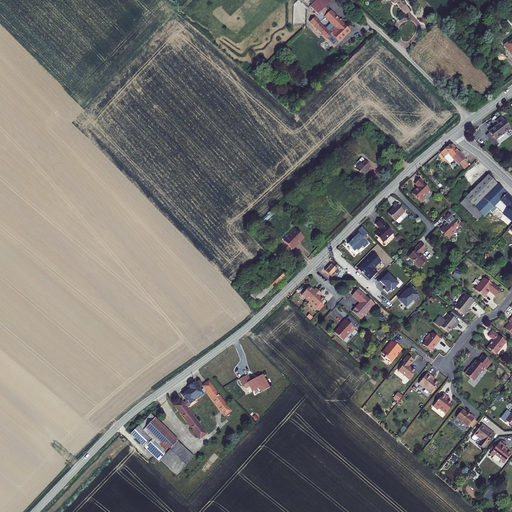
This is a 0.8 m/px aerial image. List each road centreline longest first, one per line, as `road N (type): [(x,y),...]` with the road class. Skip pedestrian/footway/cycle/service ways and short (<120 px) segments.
road 1 (tertiary): [(308,268),(245,329),(126,417),(34,511)]
road 2 (residential): [(469,121),(347,0)]
